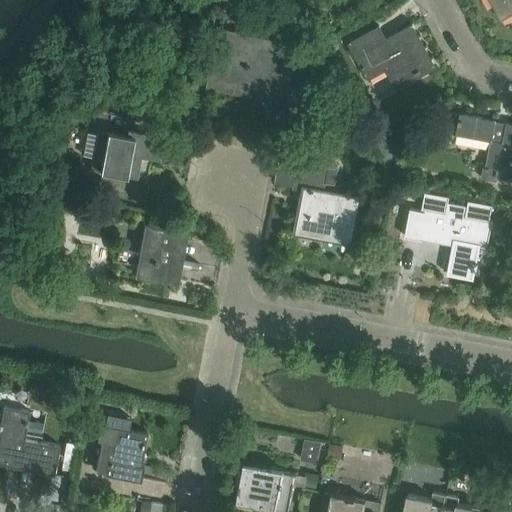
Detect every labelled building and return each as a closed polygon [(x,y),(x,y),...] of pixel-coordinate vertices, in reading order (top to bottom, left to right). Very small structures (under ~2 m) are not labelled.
[(511,0),(490,0),(501,19),(511,12),(511,0)] [(390,44),(387,39),(380,26),(350,43),(368,76),(388,65),(399,85),(435,64),(413,25),(399,32),(402,37),(390,44)] [(227,30),(221,59),(217,78),(238,82),(236,93),(259,98),(260,92),(286,97),(284,103),(307,107),(316,66),(312,65),(311,67),(292,63),(296,43),(227,30)] [(496,123),(496,121),(461,113),(457,136),(458,136),(458,134),(492,141),(487,167),(484,166),(482,179),(497,182),(498,178),(511,180),(511,123),(507,123),(507,125),(496,123)] [(160,161),(161,151),(169,152),(171,138),(129,130),(128,136),(98,131),(91,170),(137,179),(141,158),(160,161)] [(309,138),(301,143),(308,157),(316,152),(309,138)] [(352,243),(360,198),(323,191),(324,183),(336,185),(339,165),(328,144),(316,151),(323,164),(323,167),(301,163),(297,187),(305,189),(297,232),(303,233),(302,236),(318,239),(319,237),(352,243)] [(449,270),(449,274),(474,279),(476,268),(477,268),(478,263),(477,262),(481,245),(488,247),(493,221),(427,208),(426,212),(412,209),(406,237),(422,240),(423,234),(455,240),(452,254),(449,254),(446,269),(449,270)] [(145,225),(139,255),(135,276),(178,284),(188,233),(145,225)] [(25,439),(30,411),(4,406),(1,423),(0,422),(0,464),(54,475),(60,445),(42,442),(42,437),(33,435),(32,440),(25,439)] [(96,470),(104,472),(103,474),(141,482),(144,465),(142,465),(148,435),(149,434),(116,427),(113,442),(102,440),(96,470)] [(306,439),(302,459),(318,462),(322,442),(306,439)] [(239,490),(240,490),(238,503),(276,510),(275,511),(288,511),(296,474),(284,472),(285,470),(245,463),(239,490)] [(319,475),(306,472),(304,486),(317,489),(319,475)] [(380,511),(382,503),(325,492),(323,504),(331,505),(329,511),(380,511)] [(443,511),(446,494),(434,492),(433,499),(408,494),(405,511),(443,511)] [(460,497),(446,494),(443,511),(482,511),(483,508),(459,504),(460,497)] [(161,511),(163,503),(151,502),(149,511),(161,511)]
